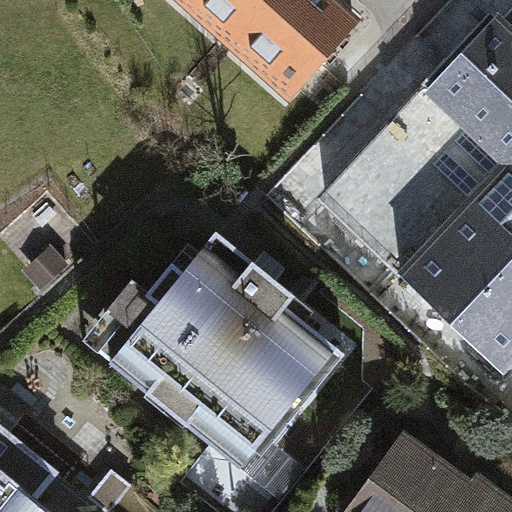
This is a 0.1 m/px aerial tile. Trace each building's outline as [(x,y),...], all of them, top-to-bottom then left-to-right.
[(349,27),(318,0),(186,0),(290,92),(349,27)] [(497,365),(505,373),(511,366),(509,364),(511,360),(511,30),(500,19),(480,41),(471,32),(442,63),(451,71),(327,200),(400,269),(398,271),(406,279),(408,277),(433,301),(431,303),(438,309),(440,307),(467,334),(466,336),(471,341),(473,339),(498,363),(497,365)] [(13,232),(39,274),(82,248),(57,206),(13,232)] [(295,295),(217,232),(184,272),(173,263),(147,294),(159,304),(111,363),(150,394),(160,382),(196,411),(186,423),(241,467),(334,351),(342,358),(345,354),(286,306),(295,295)] [(0,511),(51,511),(35,499),(57,472),(0,425),(0,511)] [(404,437),(349,511),(511,511),(511,504),(494,491),(487,480),(475,489),(404,437)] [(162,511),(112,471),(92,496),(110,511),(162,511)]
